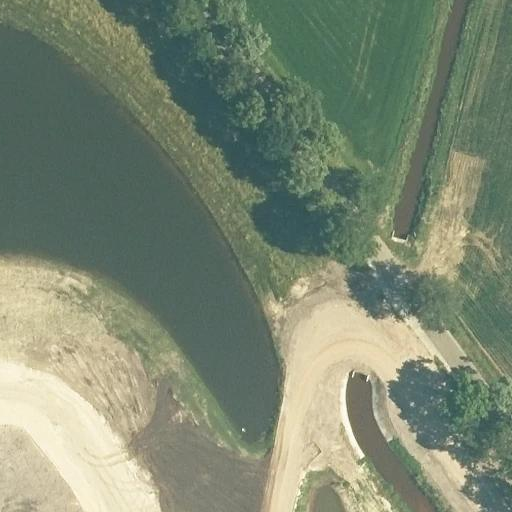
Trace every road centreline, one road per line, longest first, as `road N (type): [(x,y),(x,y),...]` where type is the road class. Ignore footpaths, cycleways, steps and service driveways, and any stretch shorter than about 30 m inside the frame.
road 1 (tertiary): [(511,441),(186,0)]
road 2 (unclassified): [(491,511),(373,352),(350,342),(327,347),(308,370),(275,511)]
road 3 (residential): [(0,388),(38,394),(63,417),(124,511)]
